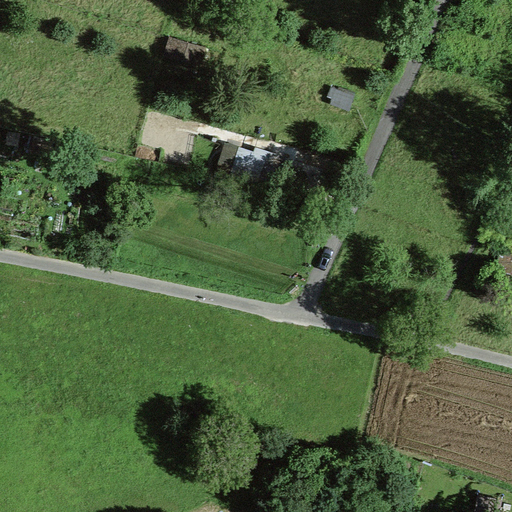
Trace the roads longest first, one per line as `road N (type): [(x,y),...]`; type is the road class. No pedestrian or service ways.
road 1 (track): [(0,250),(511,358)]
road 2 (track): [(294,313),(437,0)]
